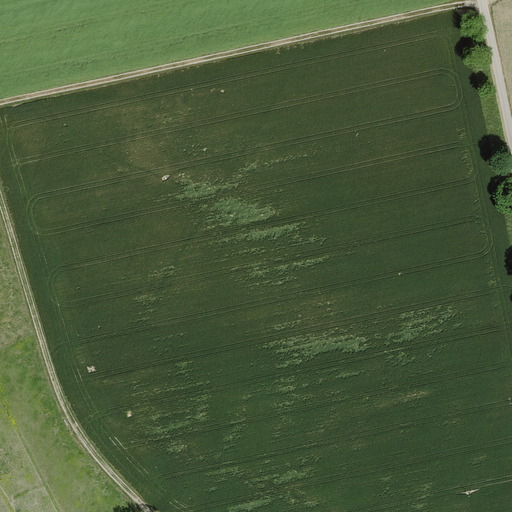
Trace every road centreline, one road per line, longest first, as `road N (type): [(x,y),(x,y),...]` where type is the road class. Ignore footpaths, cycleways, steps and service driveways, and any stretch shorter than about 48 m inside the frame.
road 1 (track): [(0,103),(482,2)]
road 2 (track): [(151,511),(101,462),(69,413),(0,187)]
road 3 (unclassified): [(511,145),(481,0)]
